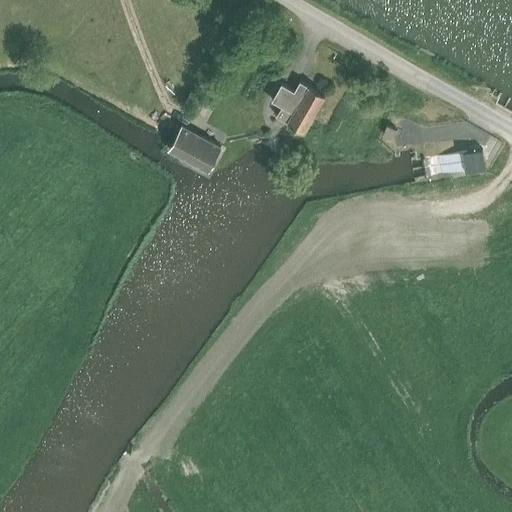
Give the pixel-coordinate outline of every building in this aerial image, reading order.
[(282,83),(272,100),(282,106),(277,115),(287,121),(304,131),(326,95),(300,80),(294,90),(282,83)] [(192,92),(185,104),(197,111),(204,98),(192,92)] [(208,170),(222,146),(183,125),(170,149),(208,170)] [(397,128),(387,125),(383,134),(393,138),(397,128)] [(470,151),(463,153),(466,171),(486,167),(483,149),(470,151)]
